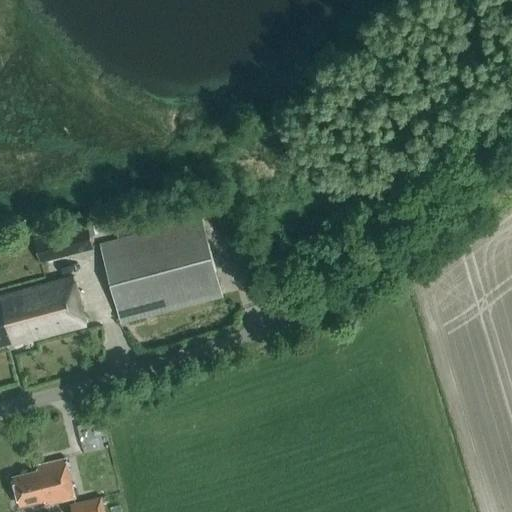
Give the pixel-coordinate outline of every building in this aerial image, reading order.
[(121,320),(222,293),(203,218),(101,245),(121,320)] [(40,261),(58,257),(53,233),(35,237),(40,261)] [(13,344),(88,324),(74,274),(0,293),(0,295),(0,345),(12,342),(13,344)] [(46,503),(75,497),(66,457),(36,464),(38,470),(14,475),(20,504),(45,498),(46,503)] [(72,511),(106,511),(102,496),(71,504),(72,511)]
